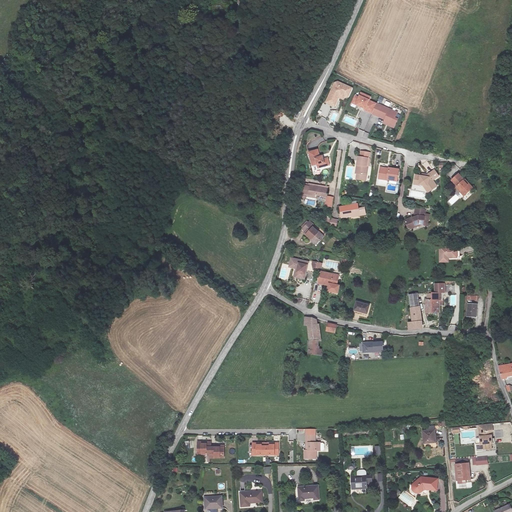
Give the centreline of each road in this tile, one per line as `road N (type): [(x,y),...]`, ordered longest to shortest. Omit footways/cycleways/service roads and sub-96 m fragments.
road 1 (residential): [(484,331),(383,330),(318,315),(265,289)]
road 2 (unclassified): [(302,124),(265,289)]
road 3 (unclassified): [(265,289),(178,431)]
road 4 (residential): [(302,124),(461,164)]
road 5 (unclassified): [(359,0),(302,124)]
